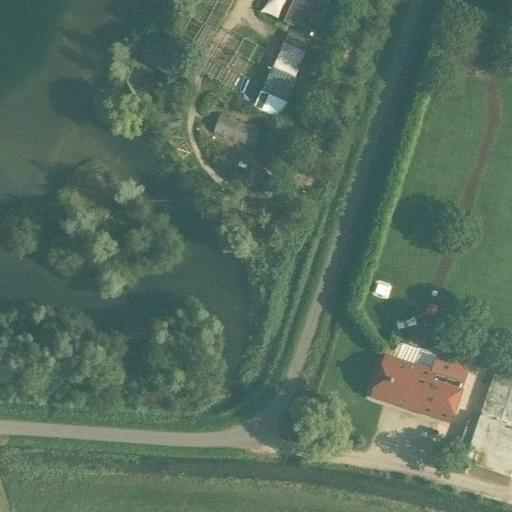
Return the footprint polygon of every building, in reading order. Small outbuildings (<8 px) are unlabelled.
[(329,0),(293,0),(286,19),(316,31),(327,6),(327,5),(329,0)] [(297,78),(309,40),(284,32),(272,70),(297,78)] [(486,59),(473,50),(465,62),(479,71),(486,59)] [(212,137),(256,142),(258,124),(214,119),(212,137)] [(373,395),(451,422),(469,367),(437,356),(432,371),(386,356),(373,395)] [(511,474),(511,374),(496,369),(481,415),(467,422),(451,469),(466,474),(470,463),(511,477),(511,474)]
